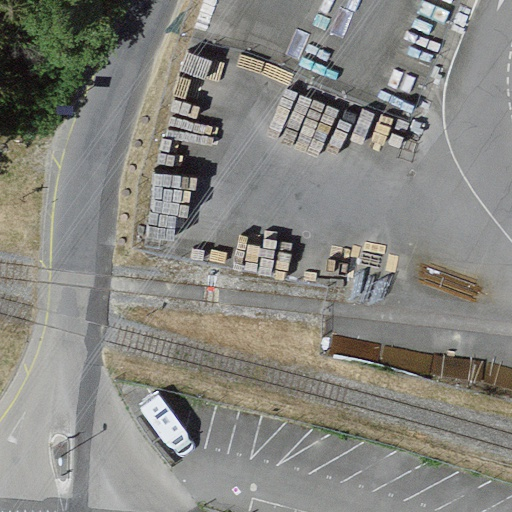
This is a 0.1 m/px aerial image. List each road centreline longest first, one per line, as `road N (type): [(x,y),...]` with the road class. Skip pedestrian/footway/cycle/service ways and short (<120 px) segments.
road 1 (unclassified): [(64,360),(87,169),(151,0)]
road 2 (unclassified): [(64,360),(0,511)]
road 3 (unclassified): [(118,511),(64,360)]
